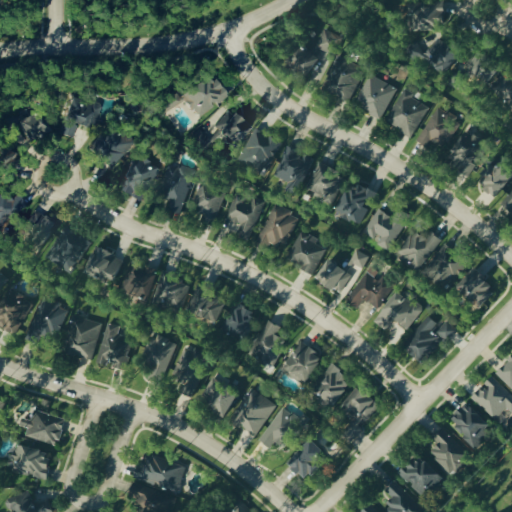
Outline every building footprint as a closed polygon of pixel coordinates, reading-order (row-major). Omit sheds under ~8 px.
[(449,4),(410,6),(411,32),(450,30),(449,4)] [(330,55),(342,46),(330,30),(295,57),(302,67),(301,67),(306,74),(330,56),(330,55)] [(450,52),(453,49),(437,38),(423,60),(446,76),(459,58),(450,52)] [(419,65),(425,56),(414,49),(408,58),(419,65)] [(453,78),(460,85),(470,74),(483,84),(497,67),(477,50),(453,78)] [(326,81),(337,87),(333,96),(348,103),(365,71),(338,58),(326,81)] [(489,93),(511,112),(511,110),(511,76),(508,72),(489,93)] [(199,119),(225,98),(208,76),(182,97),(199,119)] [(354,108),(383,120),(396,89),(368,77),(354,108)] [(411,139),(429,108),(403,93),(385,124),(411,139)] [(62,137),(77,140),(80,129),(92,133),(99,108),(72,100),(62,137)] [(460,122),(437,109),(417,144),(427,149),(431,143),(443,151),(460,122)] [(199,130),(213,143),(219,136),(234,149),(249,131),(227,111),(219,120),(213,114),(199,130)] [(15,149),(48,134),(39,114),(5,129),(15,149)] [(107,171),(132,147),(111,125),(86,149),(107,171)] [(265,176),(280,143),(255,132),(241,165),(265,176)] [(490,157),(465,134),(445,156),(470,179),(490,157)] [(273,178),(288,186),(284,193),(295,198),(314,162),(288,148),(273,178)] [(144,200),(154,166),(130,159),(120,192),(144,200)] [(482,188),(495,201),(511,181),(511,169),(504,163),(482,188)] [(158,197),(170,199),(167,211),(183,215),(193,170),(165,164),(158,197)] [(358,188),(355,196),(340,190),(346,176),(318,165),(307,193),(334,203),(330,214),(363,227),(375,194),(358,188)] [(225,197),(203,188),(191,217),(213,225),(225,197)] [(511,193),(501,206),(511,216),(511,193)] [(264,209),(236,196),(224,220),(239,227),(235,235),(248,241),(264,209)] [(298,217),(274,206),(254,248),(266,253),(269,245),(282,251),(298,217)] [(387,253),(410,218),(398,210),(392,220),(377,210),(362,234),(376,244),(375,245),(387,253)] [(25,226),(30,229),(23,241),(42,251),(56,225),(33,212),(25,226)] [(90,244),(65,228),(44,261),(69,277),(90,244)] [(430,232),(423,241),(415,233),(396,254),(416,272),(442,243),(430,232)] [(317,242),(300,233),(285,262),(313,276),(325,251),(315,246),(317,242)] [(447,290),(466,265),(443,247),(421,276),(435,287),(438,283),(447,290)] [(85,275),(113,287),(124,261),(97,249),(85,275)] [(350,265),(363,270),(368,258),(355,252),(350,265)] [(352,276),(327,262),(316,282),(340,296),(352,276)] [(156,275),(130,266),(120,293),(146,303),(156,275)] [(377,312),(395,288),(380,276),(379,276),(371,269),(345,303),(356,311),(364,302),(377,312)] [(496,293),(474,273),(456,292),(478,312),(496,293)] [(191,285),(162,275),(151,305),(180,316),(191,285)] [(187,311),(211,330),(227,311),(202,291),(187,311)] [(0,314),(2,316),(0,320),(0,330),(17,338),(32,302),(8,292),(3,303),(0,302),(0,314)] [(422,313),(398,294),(374,323),(386,333),(394,322),(407,332),(422,313)] [(24,341),(37,347),(41,339),(53,344),(69,311),(44,299),(24,341)] [(224,338),(231,335),(234,345),(258,337),(250,312),(219,323),(224,338)] [(90,363),(103,327),(74,317),(62,353),(90,363)] [(441,330),(429,319),(403,346),(423,366),(455,332),(447,324),(441,330)] [(281,329),(268,322),(249,355),(272,369),(287,344),(276,338),(281,329)] [(120,328),(106,325),(96,366),(106,368),(107,367),(126,371),(133,341),(118,338),(120,328)] [(177,346),(151,336),(142,360),(151,364),(144,380),(160,386),(177,346)] [(291,358),(283,374),(308,387),(323,358),(300,346),(293,359),(291,358)] [(194,398),(208,354),(184,347),(173,381),(183,384),(180,394),(194,398)] [(511,358),(495,376),(511,392),(511,358)] [(353,386),(333,367),(310,392),(330,411),(353,386)] [(238,395),(212,380),(200,402),(227,417),(238,395)] [(511,417),(511,415),(511,398),(493,380),(481,392),(480,392),(472,399),(495,422),(505,411),(511,417)] [(353,422),(361,415),(367,421),(379,410),(360,390),(340,408),(353,422)] [(275,405),(248,391),(230,425),(257,439),(275,405)] [(0,418),(9,407),(1,401),(0,402),(0,418)] [(475,449),(493,429),(467,406),(449,426),(475,449)] [(284,450),(301,423),(281,411),(259,444),(267,449),(272,443),(284,450)] [(57,448),(64,422),(34,413),(32,423),(21,420),(19,428),(27,431),(25,439),(57,448)] [(432,452),(450,479),(470,465),(447,431),(433,440),(438,448),(432,452)] [(325,456),(311,442),(288,467),(306,484),(320,468),(316,465),(325,456)] [(45,479),(52,455),(16,446),(10,470),(45,479)] [(136,483),(179,494),(185,468),(143,457),(136,483)] [(428,502),(443,481),(414,459),(398,480),(428,502)] [(388,511),(423,511),(396,483),(385,493),(392,500),(384,507),(388,511)] [(131,487),(127,501),(135,503),(133,510),(139,511),(172,511),(176,499),(131,487)] [(50,511),(49,503),(33,506),(31,496),(12,499),(14,511),(50,511)]
